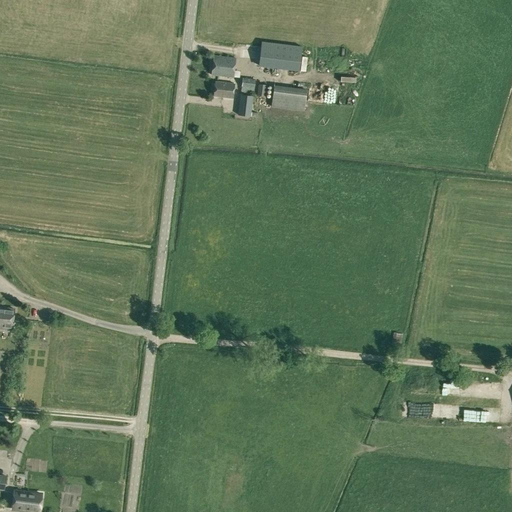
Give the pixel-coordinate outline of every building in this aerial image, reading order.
[(301,47),(261,42),(259,66),(298,70),(301,47)] [(211,75),(233,78),(235,58),(213,56),(211,73),(211,75)] [(240,95),(253,96),(255,79),(242,78),(240,95)] [(215,81),(213,96),(232,98),(234,84),(215,81)] [(266,85),(258,84),(256,96),(265,97),(266,85)] [(305,91),(273,87),(270,107),(302,111),(305,91)] [(340,89),(336,106),(348,108),(351,91),(340,89)] [(309,90),(308,99),(316,100),(317,91),(309,90)] [(251,113),(253,96),(240,95),(237,115),(250,117),(251,113)] [(14,309),(0,307),(0,328),(12,329),(14,309)] [(498,403),(498,395),(461,396),(461,405),(498,403)] [(431,414),(439,413),(438,402),(417,403),(418,412),(431,412),(431,414)] [(77,511),(78,480),(60,480),(59,511),(77,511)] [(28,493),(14,491),(12,509),(26,511),(28,493)] [(26,511),(37,511),(39,511),(42,494),(28,493),(26,511)]
